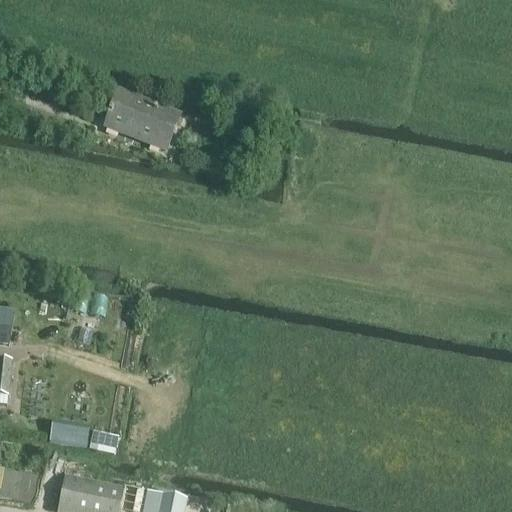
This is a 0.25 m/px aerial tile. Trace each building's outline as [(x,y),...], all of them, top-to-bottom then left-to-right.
[(168,155),(183,117),(118,91),(102,129),(168,155)] [(0,345),(10,347),(11,329),(8,327),(8,310),(0,308),(0,345)] [(0,400),(7,401),(11,365),(0,364),(0,400)] [(53,426),(50,443),(87,449),(90,432),(53,426)] [(93,434),(90,452),(115,457),(119,440),(93,434)] [(119,511),(124,489),(65,477),(57,511),(119,511)] [(148,495),(144,511),(185,511),(187,502),(148,495)]
